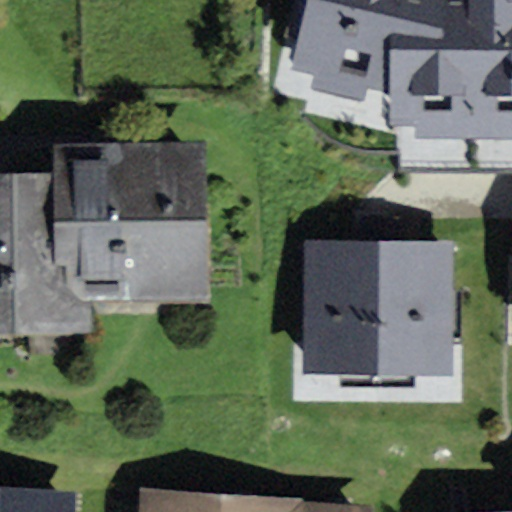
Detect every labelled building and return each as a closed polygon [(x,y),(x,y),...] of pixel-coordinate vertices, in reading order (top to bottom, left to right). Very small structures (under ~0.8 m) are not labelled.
[(511,0),(305,0),(290,66),(314,71),(309,85),(360,96),(365,82),(391,87),(392,122),(412,121),(415,134),(511,135),(511,0)] [(51,170),(0,170),(0,330),(90,328),(89,299),(210,296),(207,137),(50,141),(51,170)] [(397,215),(359,215),(359,240),(302,240),(302,376),(453,376),(454,240),(397,240),(397,215)] [(74,511),(76,490),(0,485),(0,511),(74,511)] [(371,511),(372,499),(140,486),(138,511),(371,511)]
